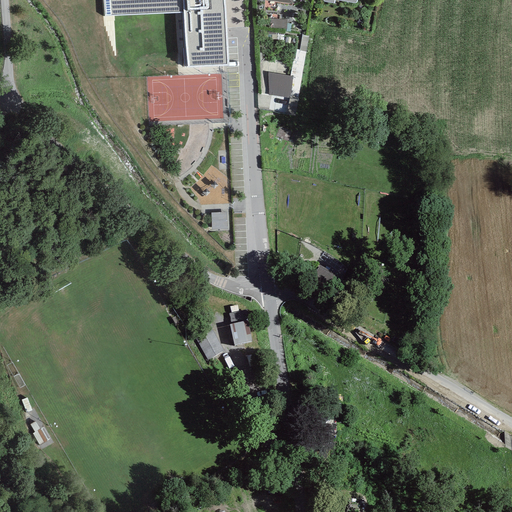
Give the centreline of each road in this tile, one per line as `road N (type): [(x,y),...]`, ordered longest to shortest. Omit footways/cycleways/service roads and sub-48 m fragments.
road 1 (unclassified): [(4,0),(14,100),(51,142),(205,275),(228,286),(268,288)]
road 2 (residential): [(268,288),(303,297),(511,423)]
road 3 (residential): [(248,39),(268,288)]
road 4 (residential): [(268,288),(301,511)]
